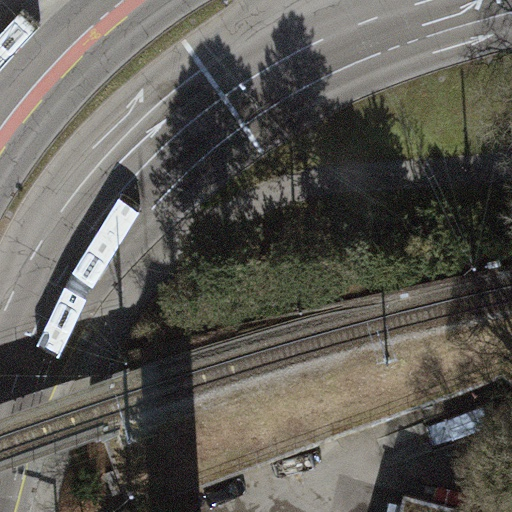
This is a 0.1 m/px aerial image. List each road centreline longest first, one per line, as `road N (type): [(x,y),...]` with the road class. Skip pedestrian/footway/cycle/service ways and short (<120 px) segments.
road 1 (primary): [(0,460),(44,308),(116,196),(179,134),(290,55),(412,9)]
road 2 (primary): [(135,0),(0,139)]
